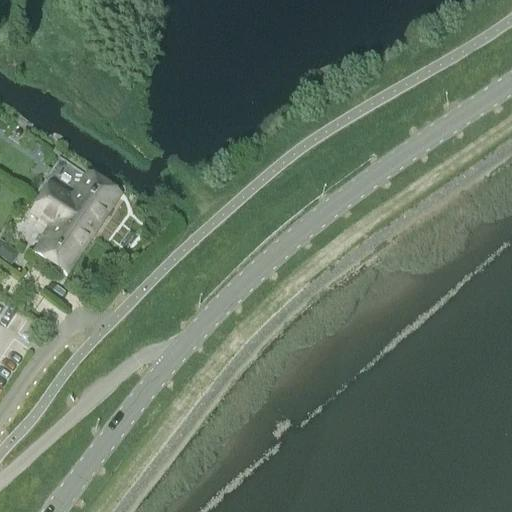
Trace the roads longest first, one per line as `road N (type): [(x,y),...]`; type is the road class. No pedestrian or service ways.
road 1 (tertiary): [(182,349),(280,249),(511,81)]
road 2 (unclassified): [(0,478),(147,354),(182,349)]
road 3 (tertiary): [(54,511),(182,349)]
road 4 (unclassified): [(0,419),(43,354),(72,332),(101,331)]
